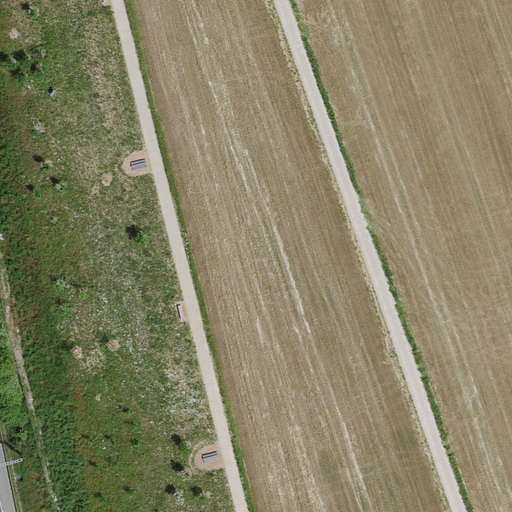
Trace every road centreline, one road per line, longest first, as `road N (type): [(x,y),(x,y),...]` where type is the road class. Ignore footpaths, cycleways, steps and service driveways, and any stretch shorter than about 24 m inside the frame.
road 1 (motorway): [(374,511),(223,0)]
road 2 (motorway): [(0,103),(101,511)]
